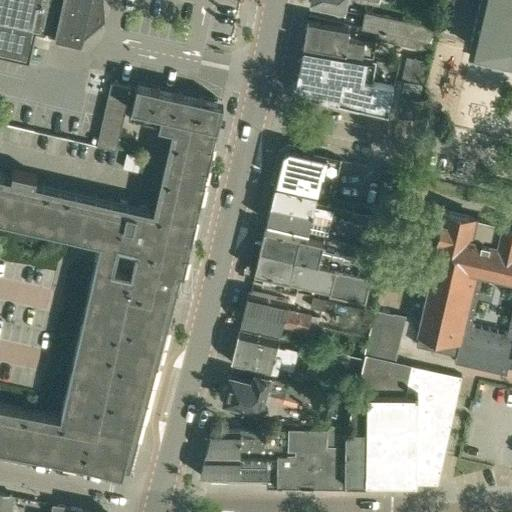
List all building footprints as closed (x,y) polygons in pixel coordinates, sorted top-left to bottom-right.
[(81,43),(89,0),(0,0),(0,58),(29,64),(36,33),(81,43)] [(310,0),(310,2),(345,10),(346,0),(375,0),(380,1),(379,0),(310,0)] [(511,0),(479,0),(477,10),(476,10),(476,14),(477,14),(470,42),(469,42),(468,45),(472,46),(472,45),(477,46),(475,59),(511,67),(511,0)] [(430,42),(435,43),(439,25),(365,9),(361,27),(379,31),(412,38),(430,42)] [(308,19),(304,43),(373,55),(376,41),(347,36),(349,26),(308,19)] [(410,46),(412,38),(379,31),(377,39),(410,46)] [(428,50),(430,42),(412,38),(410,46),(428,50)] [(376,59),(303,46),(299,68),(372,81),(376,59)] [(394,85),(372,81),(299,68),(296,83),(300,91),(388,111),(394,85)] [(403,79),(395,112),(414,117),(422,82),(415,81),(416,77),(407,75),(406,79),(403,79)] [(110,82),(96,144),(116,148),(130,87),(110,82)] [(137,82),(131,107),(153,112),(159,87),(137,82)] [(180,92),(159,87),(153,112),(174,117),(180,92)] [(201,96),(180,92),(174,117),(195,121),(201,96)] [(217,126),(223,101),(201,96),(195,121),(217,126)] [(0,446),(94,465),(122,473),(125,459),(133,461),(133,460),(178,291),(144,282),(148,263),(184,271),(217,126),(195,121),(174,117),(153,112),(131,107),(129,118),(170,127),(152,208),(35,181),(37,174),(12,169),(11,175),(0,172),(0,217),(100,241),(61,409),(62,409),(61,414),(0,402),(0,446)] [(341,157),(328,154),(291,146),(283,150),(276,179),(332,192),(341,157)] [(376,215),(374,224),(374,225),(373,226),(369,246),(388,250),(392,230),(405,173),(386,168),(379,200),(378,205),(376,215)] [(337,216),(374,224),(376,215),(315,201),(316,193),(275,183),(271,201),(336,216),(337,216)] [(334,225),(336,216),(271,201),(267,220),(327,233),(329,224),(334,225)] [(511,226),(476,218),(476,216),(444,209),(437,237),(441,238),(419,330),(421,330),(417,344),(456,353),(454,360),(505,372),(507,365),(511,366),(511,226)] [(374,224),(337,216),(335,226),(354,230),(356,222),(373,226),(374,225),(374,224)] [(265,226),(260,247),(371,273),(382,275),(385,264),(322,249),(324,240),(265,226)] [(365,297),(371,273),(260,247),(255,269),(264,271),(261,282),(295,290),(298,279),(331,287),(331,289),(365,297)] [(320,315),(312,313),(287,307),(289,299),(250,289),(245,306),(317,324),(320,315)] [(312,295),(310,306),(333,311),(335,300),(312,295)] [(312,344),(317,324),(245,306),(241,323),(281,333),(283,324),(308,330),(305,342),(312,344)] [(236,344),(295,358),(298,349),(285,346),(285,347),(277,345),(279,337),(240,327),(236,344)] [(236,344),(232,361),(278,372),(279,366),(293,370),(295,358),(236,344)] [(412,363),(406,393),(355,393),(348,419),(367,419),(366,423),(365,481),(417,482),(417,472),(440,473),(462,374),(412,363)] [(225,387),(223,394),(226,397),(225,399),(261,408),(266,386),(272,388),(271,391),(313,402),(317,386),(256,371),(254,379),(231,373),(228,386),(225,387)] [(365,485),(365,481),(366,423),(334,422),(330,427),(289,426),(289,429),(289,442),(278,442),(277,452),(280,452),(280,455),(279,483),(365,485)] [(241,455),(280,455),(280,452),(277,452),(278,442),(289,442),(289,429),(265,429),(214,428),(206,455),(240,455),(241,455)] [(241,455),(240,455),(206,455),(200,475),(227,475),(227,483),(279,483),(280,455),(241,455)] [(417,482),(437,482),(440,473),(417,472),(417,482)] [(0,511),(11,511),(15,495),(0,492),(0,511)] [(106,511),(54,502),(51,511),(106,511)]
